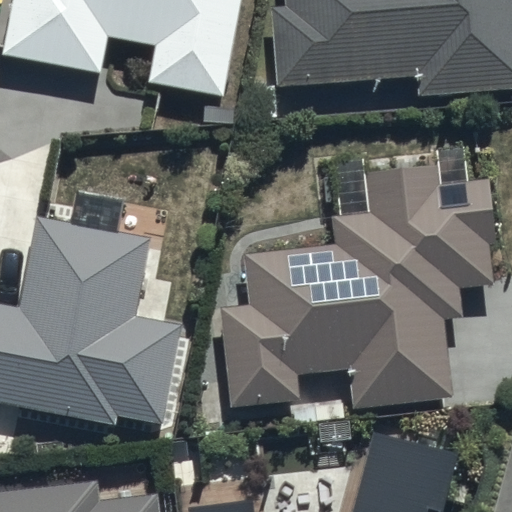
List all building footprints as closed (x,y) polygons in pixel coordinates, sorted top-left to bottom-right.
[(14,0),(2,62),(103,81),(110,43),(160,52),(153,90),(226,103),(245,0),(14,0)] [(275,12),(281,94),(418,85),(419,104),(511,97),(511,0),(287,0),(288,11),(275,12)] [(338,249),(246,255),(249,308),(223,309),(229,408),(304,404),(302,377),(351,374),(353,408),(456,402),(450,323),(464,322),(462,291),(495,288),(492,247),(498,247),(494,181),(441,185),(440,171),(428,172),(427,158),(372,162),(373,174),(366,175),(370,216),(336,218),(338,249)] [(154,245),(40,223),(23,314),(0,310),(0,410),(119,433),(121,423),(166,431),(184,333),(139,324),(154,245)] [(454,511),(468,468),(374,440),(352,511),(454,511)] [(98,486),(0,497),(0,511),(160,511),(160,500),(101,507),(98,486)]
